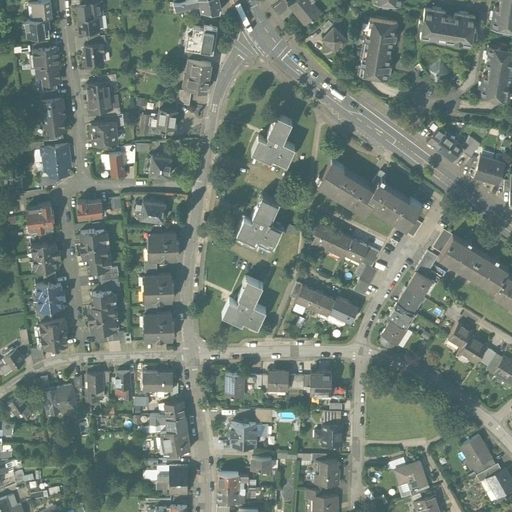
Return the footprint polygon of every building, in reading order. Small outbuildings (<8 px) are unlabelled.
[(28,1),(30,19),(50,16),(52,16),(50,0),(38,0),(28,1)] [(77,3),(77,18),(99,15),(103,14),(102,0),(95,1),(81,2),(77,3)] [(201,5),(202,12),(212,12),(220,13),(221,8),(218,0),(195,0),(188,2),(179,4),(174,3),(176,12),(201,5)] [(284,0),(274,8),(280,16),(288,8),(287,3),(284,0)] [(309,0),(295,0),(290,5),(305,23),(311,18),(312,19),(320,13),(309,0)] [(511,0),(499,0),(498,7),(494,6),(490,27),(503,29),(502,32),(509,33),(509,30),(511,30),(511,0)] [(474,28),(476,16),(454,12),(453,16),(446,15),(446,11),(425,7),(422,20),(419,20),(418,27),(421,28),(420,37),(429,39),(429,36),(437,37),(436,40),(454,43),(455,40),(462,42),(461,44),(470,45),(472,36),(475,37),(477,29),(474,28)] [(78,32),(84,31),(99,30),(100,30),(99,15),(77,18),(78,32)] [(30,19),(25,19),(27,36),(35,35),(35,37),(50,35),(49,26),(51,26),(50,16),(30,19)] [(397,22),(370,17),(367,31),(366,31),(364,40),(363,40),(360,57),(362,58),(360,65),(359,65),(357,74),(387,80),(389,71),(390,71),(392,65),(390,65),(391,57),(388,57),(390,47),(392,47),(394,39),(395,39),(396,34),(395,33),(397,22)] [(329,20),(320,29),(326,34),(334,25),(329,20)] [(203,28),(187,25),(185,34),(187,34),(185,49),(202,52),(213,53),(217,29),(204,26),(203,28)] [(334,25),(326,34),(323,37),(328,42),(328,43),(327,44),(327,45),(327,46),(328,48),(329,49),(330,49),(332,49),(333,49),(334,49),(335,48),(340,43),(342,44),(348,38),(334,25)] [(86,37),(87,44),(103,42),(103,43),(106,43),(105,35),(99,35),(86,37)] [(83,62),(86,65),(92,64),(92,61),(102,60),(101,52),(104,52),(103,43),(103,42),(87,44),(85,44),(83,47),(83,51),(81,53),(83,62)] [(30,50),(29,44),(13,46),(14,52),(30,50)] [(499,46),(487,44),(484,66),(488,66),(487,75),(482,75),(479,96),(491,98),(490,101),(497,102),(498,99),(508,100),(509,91),(507,91),(508,83),(510,84),(511,72),(511,65),(511,66),(511,59),(511,48),(506,48),(507,45),(500,44),(499,46)] [(34,68),(60,64),(58,46),(32,48),(34,68)] [(202,52),(185,49),(183,58),(192,60),(201,61),(202,52)] [(192,60),(190,73),(189,75),(208,78),(211,63),(201,61),(192,60)] [(439,60),(425,71),(435,85),(450,75),(439,60)] [(41,76),(42,83),(56,81),(62,81),(60,64),(34,68),(35,77),(41,76)] [(190,73),(187,73),(184,88),(206,92),(208,78),(189,75),(190,73)] [(85,83),(87,97),(110,95),(108,81),(108,80),(97,81),(85,83)] [(42,83),(42,85),(43,91),(56,90),(57,89),(56,81),(42,83)] [(178,90),(176,103),(178,103),(188,105),(191,92),(178,90)] [(44,115),(66,113),(64,95),(57,96),(41,97),(39,98),(40,108),(43,108),(44,115)] [(111,108),(111,107),(110,95),(87,97),(88,111),(101,109),(111,108)] [(161,101),(160,107),(177,110),(178,103),(176,103),(161,101)] [(111,108),(101,109),(101,115),(105,115),(119,114),(119,106),(111,107),(111,108)] [(140,131),(147,132),(149,124),(160,126),(174,128),(177,110),(160,107),(159,113),(156,113),(155,117),(150,116),(150,115),(143,114),(140,131)] [(291,119),(275,112),(267,132),(268,132),(266,138),(258,134),(251,149),(270,158),(272,156),(286,162),(294,145),(282,139),(291,119)] [(45,125),(46,131),(48,132),(62,130),(67,129),(66,113),(44,115),(41,115),(43,125),(45,125)] [(105,115),(105,121),(114,120),(115,125),(124,124),(123,113),(119,114),(105,115)] [(90,123),(93,143),(103,141),(106,144),(108,141),(117,140),(115,125),(114,120),(105,121),(90,123)] [(425,140),(436,147),(440,141),(438,140),(444,132),(446,129),(438,123),(437,124),(432,120),(428,126),(433,129),(425,140)] [(149,124),(147,132),(159,133),(160,126),(149,124)] [(62,130),(48,132),(49,139),(63,138),(62,130)] [(450,133),(448,132),(446,134),(444,132),(438,140),(440,141),(436,147),(444,153),(454,139),(448,135),(450,133)] [(457,141),(454,139),(444,153),(452,159),(456,154),(459,155),(462,151),(465,147),(462,145),(464,143),(461,142),(460,144),(457,141)] [(40,147),(44,146),(43,140),(28,142),(29,149),(41,148),(40,147)] [(469,141),(465,147),(462,151),(470,157),(476,147),(469,141)] [(56,175),(64,174),(67,171),(66,168),(65,167),(68,161),(68,158),(69,157),(67,143),(44,146),(40,147),(41,148),(41,153),(43,153),(45,170),(49,170),(50,175),(50,176),(56,175)] [(135,143),(125,145),(126,150),(123,151),(124,160),(135,159),(135,143)] [(481,151),(494,156),(495,151),(483,147),(481,151)] [(124,160),(123,151),(110,152),(112,174),(125,173),(124,166),(124,160)] [(150,173),(168,175),(168,174),(170,174),(171,166),(169,166),(170,156),(152,153),(150,173)] [(486,179),(492,158),(480,155),(474,175),(486,179)] [(498,183),(504,162),(492,158),(486,179),(498,183)] [(343,166),(331,159),(317,182),(364,212),(370,204),(406,227),(421,204),(411,197),(408,202),(382,185),(383,183),(382,182),(384,179),(383,178),(385,175),(379,172),(372,182),(375,184),(372,190),(340,170),(343,166)] [(22,185),(21,174),(9,175),(10,187),(22,185)] [(56,182),(56,175),(50,176),(50,175),(38,176),(39,184),(56,182)] [(276,202),(260,194),(251,214),(253,214),(250,220),(244,217),(236,232),(255,241),(257,238),(271,244),(279,227),(269,222),(270,220),(268,219),(276,202)] [(121,207),(120,198),(120,197),(108,198),(110,209),(121,207)] [(78,207),(77,208),(78,217),(101,215),(100,207),(102,207),(101,199),(85,201),(85,199),(77,200),(78,207)] [(142,199),(140,216),(162,219),(164,201),(142,199)] [(26,206),(29,228),(38,227),(38,229),(45,228),(45,226),(54,225),(53,217),(54,217),(53,208),(52,209),(51,201),(41,202),(41,204),(26,206)] [(403,231),(413,237),(422,224),(412,218),(403,231)] [(316,231),(312,241),(327,248),(327,247),(335,230),(317,221),(313,230),(316,231)] [(299,228),(288,223),(285,230),(297,235),(299,228)] [(104,227),(95,228),(88,229),(80,230),(81,243),(80,243),(81,251),(82,251),(83,257),(86,257),(87,264),(88,264),(88,268),(98,267),(109,266),(104,227)] [(452,234),(443,229),(432,247),(441,253),(452,234)] [(344,253),(352,237),(335,230),(327,247),(344,254),(344,253)] [(150,247),(150,258),(156,258),(176,258),(176,251),(178,251),(177,240),(175,240),(175,231),(161,232),(150,232),(150,241),(149,241),(149,247),(150,247)] [(38,234),(39,242),(48,241),(48,243),(52,242),(50,232),(38,234)] [(466,273),(480,251),(452,234),(439,256),(466,273)] [(344,253),(361,260),(368,245),(352,237),(344,253)] [(42,267),(54,265),(58,265),(57,257),(59,256),(58,250),(56,250),(55,242),(52,242),(48,243),(48,241),(39,242),(30,244),(34,268),(42,267)] [(365,264),(371,266),(379,250),(368,245),(361,260),(361,262),(362,262),(365,264)] [(423,255),(434,261),(437,256),(427,250),(423,255)] [(494,290),(505,272),(507,268),(480,251),(466,273),(494,290)] [(420,260),(431,266),(434,261),(423,255),(420,260)] [(145,267),(156,266),(156,258),(150,258),(145,258),(145,267)] [(420,260),(413,271),(415,272),(424,278),(431,266),(420,260)] [(357,276),(359,277),(365,264),(362,262),(356,273),(357,276)] [(376,272),(376,269),(365,264),(359,277),(353,290),(365,294),(376,272)] [(54,265),(42,267),(43,274),(55,272),(54,265)] [(117,265),(109,266),(98,267),(100,279),(118,277),(117,265)] [(145,274),(156,274),(156,266),(145,267),(145,274)] [(378,268),(375,277),(382,280),(386,272),(378,268)] [(55,272),(43,274),(44,283),(53,282),(53,283),(56,283),(55,272)] [(415,272),(406,287),(421,296),(430,281),(424,278),(415,272)] [(511,304),(511,275),(505,272),(494,290),(492,292),(511,304)] [(146,290),(146,301),(156,301),(172,300),(172,293),(174,293),(173,288),(174,288),(174,282),(171,282),(171,274),(156,274),(145,274),(145,283),(144,283),(144,290),(146,290)] [(262,284),(246,276),(237,296),(239,296),(236,302),(229,298),(221,313),(241,322),(243,320),(257,326),(265,309),(253,303),(262,284)] [(118,277),(100,279),(101,290),(111,289),(119,288),(118,277)] [(38,308),(47,307),(49,307),(51,308),(53,306),(63,305),(62,297),(64,297),(63,290),(62,291),(61,282),(56,283),(53,283),(53,282),(44,283),(35,284),(38,307),(38,308)] [(311,307),(318,291),(302,284),(294,300),(311,307)] [(397,302),(412,311),(421,296),(406,287),(397,302)] [(111,289),(101,290),(91,291),(91,296),(90,296),(91,304),(87,304),(88,310),(87,310),(88,318),(89,317),(90,331),(95,331),(107,330),(115,329),(111,289)] [(328,313),(334,299),(318,291),(311,307),(327,315),(328,313)] [(336,294),(334,299),(328,313),(350,322),(358,304),(336,294)] [(453,301),(444,314),(456,321),(460,315),(459,314),(462,307),(453,301)] [(390,320),(403,327),(412,311),(397,302),(387,318),(390,320)] [(35,307),(36,315),(39,315),(48,314),(47,307),(38,308),(38,307),(35,307)] [(157,313),(146,313),(146,322),(144,322),(145,329),(146,329),(146,340),(172,340),(172,332),(174,332),(174,320),(172,320),(172,312),(157,313)] [(52,320),(40,321),(43,345),(52,344),(52,346),(62,344),(62,343),(66,343),(65,335),(67,334),(64,318),(52,320)] [(390,320),(382,334),(381,337),(380,340),(381,344),(384,346),(388,348),(392,347),(395,345),(396,343),(405,329),(403,327),(390,320)] [(471,332),(458,323),(447,339),(461,348),(469,335),(471,332)] [(27,328),(21,329),(23,343),(29,342),(27,328)] [(107,330),(108,341),(119,340),(118,331),(118,328),(115,329),(107,330)] [(107,330),(95,331),(96,342),(108,341),(107,330)] [(493,349),(469,335),(461,348),(458,352),(482,367),(493,349)] [(12,347),(4,352),(6,354),(4,356),(12,369),(24,361),(16,348),(14,349),(12,347)] [(42,347),(31,348),(32,359),(43,357),(42,347)] [(511,361),(503,355),(498,363),(492,373),(511,385),(511,383),(511,361)] [(492,373),(498,363),(492,359),(486,369),(492,373)] [(267,389),(288,390),(288,372),(268,371),(268,376),(267,389)] [(88,372),(88,390),(93,390),(103,390),(102,372),(88,372)] [(116,395),(118,395),(125,395),(125,399),(131,399),(131,387),(129,387),(128,372),(116,372),(116,377),(114,377),(114,381),(114,393),(115,394),(116,395)] [(157,372),(143,372),(143,388),(157,388),(157,372)] [(157,372),(157,388),(171,388),(171,372),(157,372)] [(310,372),(310,376),(310,387),(310,393),(330,393),(330,372),(310,372)] [(255,385),(255,375),(243,375),(243,373),(225,373),(224,396),(243,396),(243,384),(255,385)] [(291,390),(303,390),(303,387),(303,376),(291,376),(291,390)] [(48,377),(41,378),(43,389),(50,388),(48,377)] [(72,384),(56,387),(61,411),(69,409),(71,416),(78,414),(72,384)] [(56,387),(50,388),(43,389),(48,413),(61,411),(56,387)] [(19,394),(6,402),(14,415),(22,410),(27,406),(19,394)] [(183,400),(164,401),(166,414),(166,418),(185,415),(183,400)] [(27,406),(22,410),(27,417),(32,413),(27,406)] [(69,409),(61,411),(62,418),(71,416),(69,409)] [(271,410),(255,409),(255,421),(271,422),(271,410)] [(337,425),(338,411),(330,411),(324,411),(323,425),(337,425)] [(166,418),(166,414),(151,414),(151,423),(159,423),(159,422),(166,423),(165,418),(166,418)] [(185,415),(166,418),(165,418),(166,423),(167,430),(187,427),(185,415)] [(231,422),(230,446),(239,446),(240,448),(246,448),(248,446),(256,446),(256,430),(262,430),(262,424),(256,424),(256,422),(231,422)] [(337,425),(323,425),(323,431),(322,431),(322,440),(323,440),(323,445),(341,446),(342,425),(337,425)] [(187,427),(167,430),(162,431),(165,453),(177,451),(190,449),(187,427)] [(459,445),(472,469),(491,458),(478,435),(459,445)] [(9,437),(1,438),(1,448),(9,447),(9,437)] [(177,459),(177,451),(165,453),(166,459),(177,459)] [(297,460),(297,461),(316,462),(316,461),(321,461),(321,462),(326,462),(327,455),(297,454),(297,460)] [(251,458),(251,469),(271,470),(271,458),(251,458)] [(481,472),(495,464),(491,458),(472,469),(476,475),(481,472)] [(157,460),(145,459),(145,470),(157,470),(157,460)] [(0,463),(0,472),(11,469),(8,461),(0,463)] [(419,461),(394,469),(397,480),(405,477),(409,489),(426,484),(419,461)] [(321,475),(317,475),(316,485),(338,486),(339,470),(337,470),(337,462),(326,462),(321,462),(321,475)] [(481,472),(485,478),(500,470),(497,463),(495,464),(481,472)] [(186,466),(169,466),(169,477),(169,480),(187,480),(186,466)] [(485,478),(496,498),(503,494),(511,489),(511,482),(504,468),(500,470),(485,478)] [(237,487),(237,482),(238,473),(218,472),(217,486),(237,487)] [(23,475),(14,479),(16,484),(25,481),(23,475)] [(169,480),(169,482),(169,494),(187,493),(187,480),(169,480)] [(237,491),(237,487),(217,486),(216,501),(236,502),(237,491)] [(315,497),(321,497),(321,491),(307,491),(307,500),(314,500),(315,497)] [(439,511),(433,494),(413,501),(416,511),(439,511)] [(496,498),(492,500),(496,506),(506,500),(503,494),(496,498)] [(0,510),(10,507),(6,497),(0,499),(0,510)] [(321,497),(315,497),(314,500),(314,511),(335,511),(335,508),(337,508),(337,498),(321,497)] [(23,511),(20,503),(10,507),(0,510),(0,511),(23,511)]
